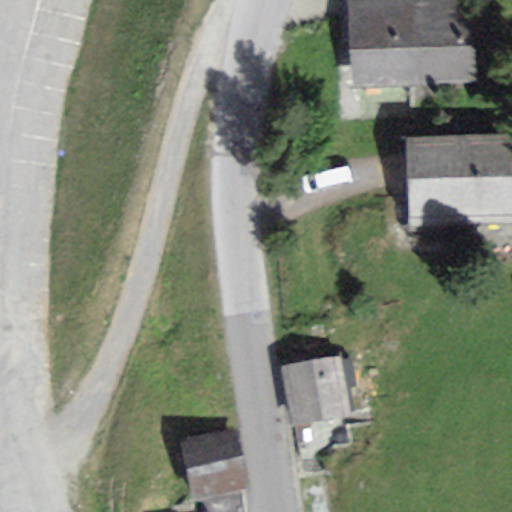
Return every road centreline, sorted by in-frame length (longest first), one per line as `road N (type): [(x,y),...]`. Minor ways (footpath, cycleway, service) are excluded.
road 1 (residential): [(275,511),(242,239),(244,30),(256,0)]
road 2 (track): [(244,30),(203,55),(66,471)]
